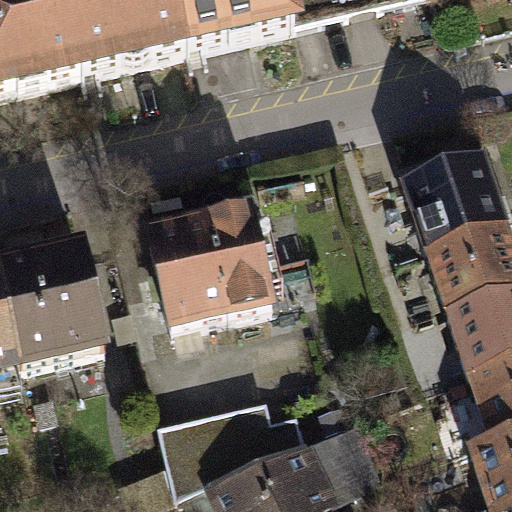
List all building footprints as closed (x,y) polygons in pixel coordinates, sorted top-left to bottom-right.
[(0,0),(0,106),(84,87),(63,0),(0,0)] [(189,62),(174,0),(63,0),(84,87),(189,62)] [(297,38),(288,0),(174,0),(189,62),(297,38)] [(288,0),(297,38),(365,22),(432,7),(430,0),(288,0)] [(432,262),(511,234),(511,222),(506,206),(499,208),(486,171),(409,197),(432,262)] [(299,201),(270,206),(281,269),(311,264),(299,201)] [(251,225),(150,249),(173,343),(274,319),(251,225)] [(453,322),(511,302),(511,234),(432,262),(453,322)] [(24,379),(107,360),(86,264),(2,283),(24,379)] [(0,384),(24,379),(2,283),(0,283),(0,384)] [(473,384),(511,370),(511,302),(453,322),(473,384)] [(511,443),(511,370),(473,384),(478,400),(445,412),(457,446),(469,442),(474,457),(511,443)] [(65,410),(43,415),(48,438),(69,434),(65,410)] [(268,418),(162,442),(178,510),(207,498),(305,458),(298,432),(273,438),(268,418)] [(207,498),(214,511),(331,511),(381,486),(363,435),(305,458),(207,498)] [(511,511),(511,443),(474,457),(492,511),(511,511)]
